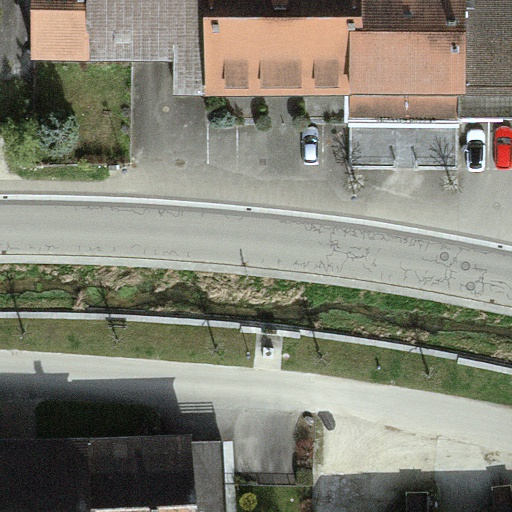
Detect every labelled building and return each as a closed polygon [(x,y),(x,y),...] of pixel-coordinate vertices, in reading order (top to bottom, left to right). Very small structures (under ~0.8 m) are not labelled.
[(17,0),(16,55),(81,56),(82,0),(17,0)] [(177,95),(212,96),(214,0),(82,0),(81,56),(178,58),(177,95)] [(214,0),(212,96),(341,98),(343,0),(214,0)] [(511,0),(343,0),(341,98),(341,110),(511,114),(511,0)] [(172,511),(172,446),(0,447),(0,511),(172,511)]
